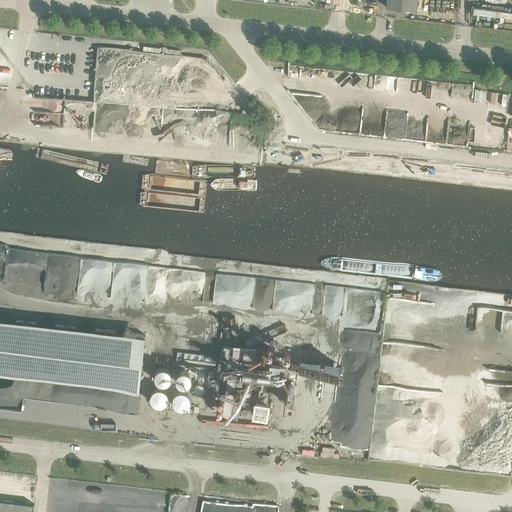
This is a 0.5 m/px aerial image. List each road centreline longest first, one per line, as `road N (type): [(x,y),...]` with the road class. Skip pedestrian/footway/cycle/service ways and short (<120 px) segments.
road 1 (unclassified): [(511,504),(0,445)]
road 2 (unknown): [(287,478),(316,357),(301,334),(282,324),(167,324),(0,305)]
road 3 (unclassified): [(241,28),(238,41),(317,150),(511,171)]
road 4 (unclassified): [(511,58),(241,28)]
road 5 (unclassified): [(241,28),(10,0)]
